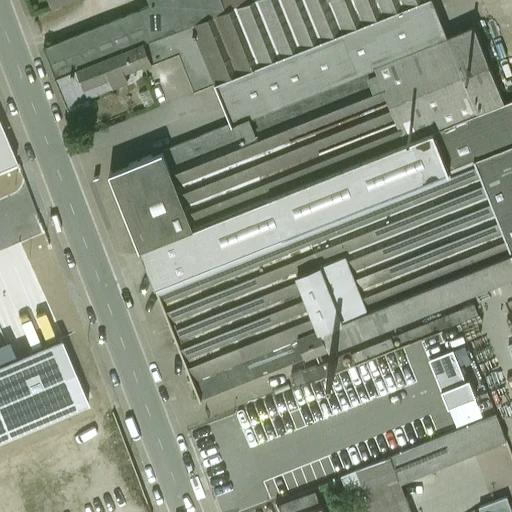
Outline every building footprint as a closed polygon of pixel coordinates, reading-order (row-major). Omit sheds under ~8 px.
[(151,0),(154,5),(45,48),(57,78),(137,46),(171,32),(193,24),(228,10),(223,0),(151,0)] [(252,0),(228,10),(193,24),(217,83),(235,123),(377,66),(408,142),(434,131),(480,113),(450,37),(434,0),(252,0)] [(223,0),(228,10),(252,0),(223,0)] [(217,83),(193,24),(171,32),(176,44),(182,42),(186,53),(195,76),(190,78),(195,92),(217,83)] [(506,102),(476,26),(450,37),(480,113),(506,102)] [(171,32),(137,46),(144,63),(146,68),(186,53),(182,42),(176,44),(171,32)] [(137,46),(57,78),(65,100),(87,91),(89,96),(130,81),(126,71),(144,63),(137,46)] [(235,123),(111,172),(141,248),(193,227),(270,197),(408,142),(377,66),(235,123)] [(480,113),(434,131),(449,170),(475,160),(511,249),(511,100),(506,102),(480,113)] [(408,142),(270,197),(286,236),(285,237),(328,348),(306,357),(511,275),(511,249),(475,160),(449,170),(434,131),(408,142)] [(270,197),(193,227),(209,267),(253,378),(306,357),(328,348),(285,237),(286,236),(270,197)] [(193,227),(141,248),(157,288),(209,267),(193,227)] [(209,267),(157,288),(201,399),(253,378),(209,267)] [(501,293),(488,299),(492,309),(505,304),(501,293)] [(16,355),(0,361),(0,440),(86,404),(58,337),(16,355)] [(392,337),(352,352),(356,363),(396,347),(392,337)] [(0,344),(0,361),(16,355),(9,341),(0,344)] [(351,350),(292,374),(297,386),(316,379),(356,363),(352,352),(351,350)] [(454,350),(430,359),(449,408),(477,397),(470,379),(466,381),(454,350)] [(412,511),(392,456),(356,470),(372,511),(412,511)] [(324,511),(318,493),(280,508),(282,511),(324,511)] [(511,511),(507,497),(481,507),(482,511),(511,511)]
